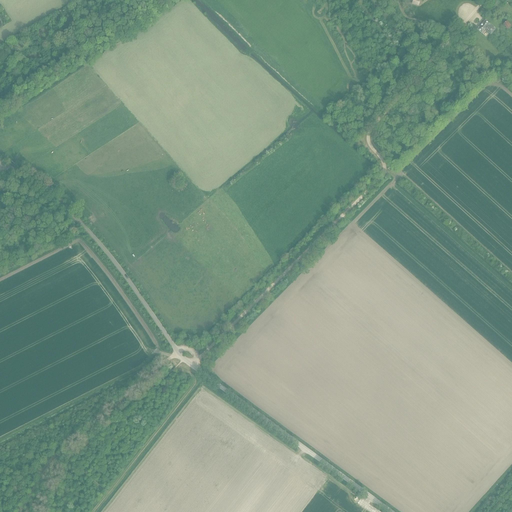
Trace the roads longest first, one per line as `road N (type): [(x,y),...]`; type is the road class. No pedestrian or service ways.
road 1 (tertiary): [(391,511),(183,358),(82,225),(47,189),(0,163)]
road 2 (track): [(177,351),(62,446),(18,511)]
road 3 (track): [(168,0),(0,111)]
road 4 (track): [(98,0),(74,36),(20,45),(0,61)]
